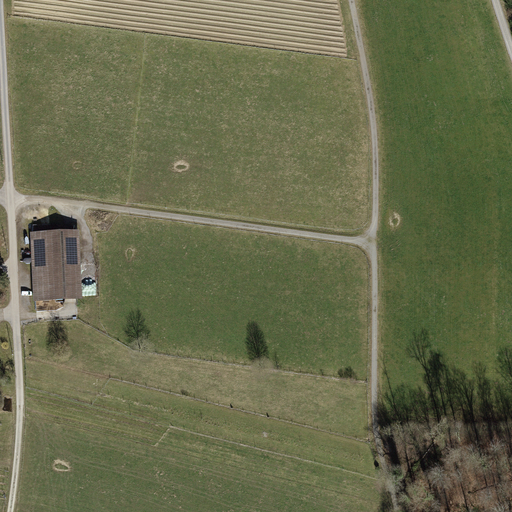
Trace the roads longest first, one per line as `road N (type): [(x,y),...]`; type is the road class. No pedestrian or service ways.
road 1 (track): [(352,0),(372,109),(376,422),(400,511)]
road 2 (track): [(0,0),(20,448),(9,511)]
road 3 (track): [(0,201),(374,244)]
